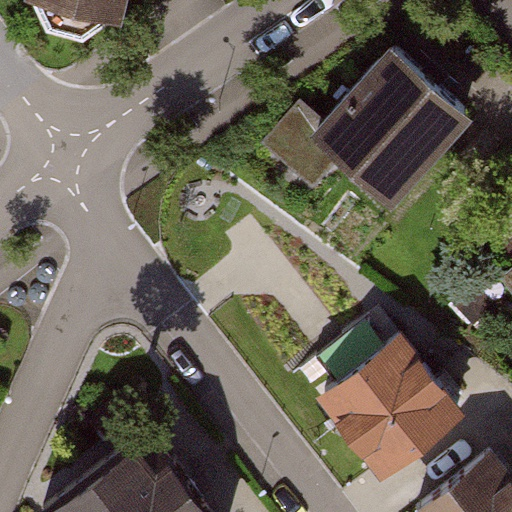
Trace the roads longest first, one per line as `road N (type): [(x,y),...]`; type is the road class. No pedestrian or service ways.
road 1 (residential): [(323,511),(108,238)]
road 2 (residential): [(0,498),(108,238)]
road 3 (residential): [(65,161),(294,0)]
